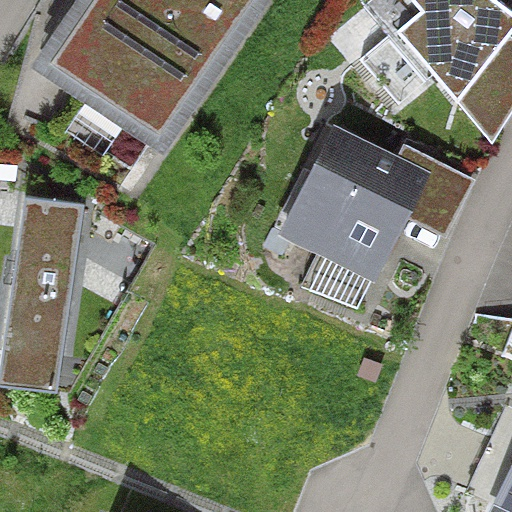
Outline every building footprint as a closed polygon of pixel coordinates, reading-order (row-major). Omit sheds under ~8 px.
[(243,0),(78,0),(48,42),(157,120),(243,0)] [(416,0),(368,0),(423,73),(437,63),(400,15),(416,0)] [(511,3),(507,0),(416,0),(400,15),(437,63),(457,90),(507,22),(511,14),(511,3)] [(511,25),(507,22),(457,90),(480,125),(511,78),(511,25)] [(397,147),(338,116),(281,222),(371,269),(403,208),(446,231),(476,174),(404,135),(397,147)] [(0,145),(0,378),(54,389),(78,201),(46,193),(57,164),(0,145)] [(511,511),(511,450),(483,511),(511,511)]
